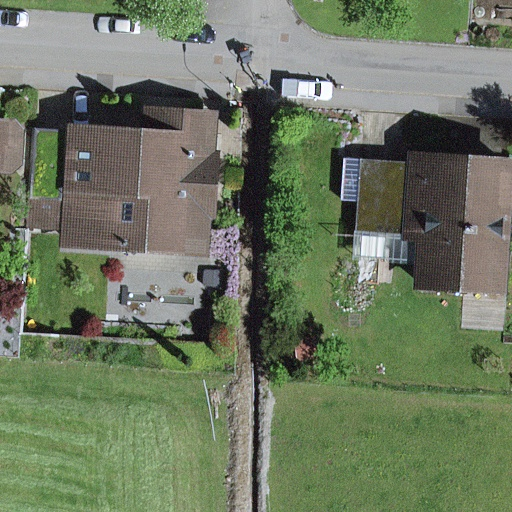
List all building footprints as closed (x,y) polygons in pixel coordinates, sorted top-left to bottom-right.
[(35,140),(31,200),(61,202),(63,178),(73,179),(69,243),(178,250),(180,214),(210,216),(214,157),(211,157),(201,156),(203,116),(148,112),(147,137),(95,134),(95,144),(35,140)] [(201,156),(211,157),(214,116),(203,116),(201,156)] [(0,165),(10,166),(18,159),(20,137),(12,129),(0,128),(0,165)] [(35,140),(95,144),(95,134),(38,130),(35,140)] [(426,238),(423,286),(498,291),(507,165),(432,160),(431,166),(421,166),(417,225),(427,226),(426,238)] [(362,162),(359,218),(407,221),(411,165),(362,162)] [(427,226),(417,225),(421,166),(411,165),(407,221),(359,218),(358,218),(357,233),(426,238),(427,226)] [(178,250),(208,252),(210,216),(180,214),(178,250)]
